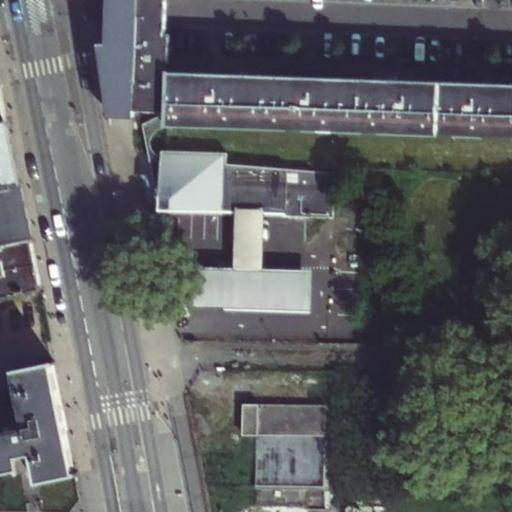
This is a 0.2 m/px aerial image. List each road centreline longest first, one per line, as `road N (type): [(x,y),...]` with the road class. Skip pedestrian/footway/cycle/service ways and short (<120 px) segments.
road 1 (secondary): [(162,511),(71,7)]
road 2 (secondary): [(16,19),(113,511)]
road 3 (residential): [(165,10),(511,23)]
